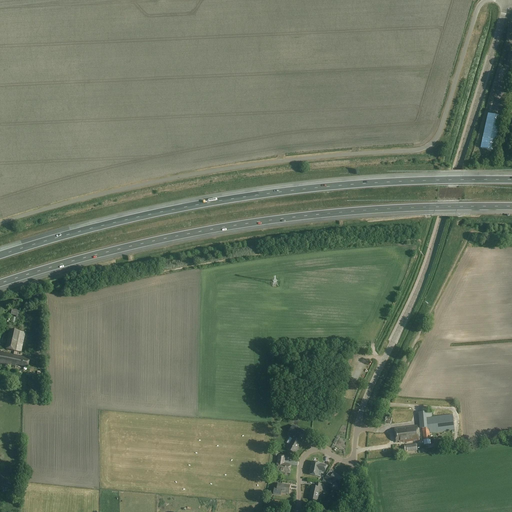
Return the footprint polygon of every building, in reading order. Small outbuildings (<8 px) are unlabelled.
[(25,333),(10,330),(5,350),(20,353),(25,333)] [(17,356),(0,352),(0,364),(15,368),(16,366),(27,368),(29,359),(17,357),(17,356)] [(431,418),(430,412),(421,413),(424,445),(430,445),(429,433),(454,430),(453,415),(431,418)] [(419,441),(417,426),(394,429),(396,442),(399,442),(399,443),(404,442),(404,443),(419,441)] [(301,435),(293,431),(291,435),(294,437),(293,439),(287,449),(295,454),(298,449),(297,449),(300,443),(297,441),(299,439),(301,435)] [(284,457),(278,456),(277,463),(276,472),(289,474),(291,465),(283,464),(284,457)] [(320,464),(312,462),(309,474),(318,476),(320,477),(321,471),(325,472),(326,465),(320,464)] [(337,475),(334,473),(331,477),(328,474),(325,479),(329,482),(330,480),(339,485),(342,479),(337,476),(337,475)] [(323,485),(316,483),(316,487),(312,486),(309,500),(317,501),(319,490),(322,490),(323,485)] [(290,486),(278,484),(277,487),(275,487),(273,495),(281,496),(281,493),(289,494),(290,486)]
